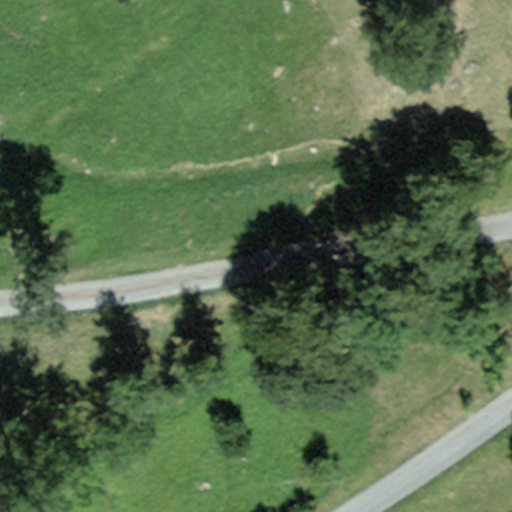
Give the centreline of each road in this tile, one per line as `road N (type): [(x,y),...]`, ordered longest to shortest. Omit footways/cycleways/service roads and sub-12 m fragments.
road 1 (track): [(511,219),(286,271),(0,304)]
road 2 (track): [(356,511),(511,414)]
